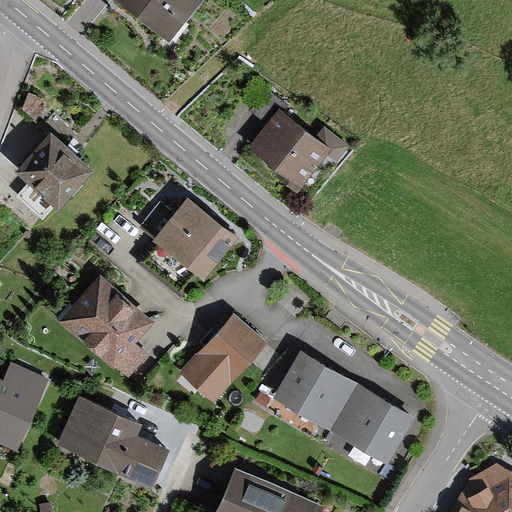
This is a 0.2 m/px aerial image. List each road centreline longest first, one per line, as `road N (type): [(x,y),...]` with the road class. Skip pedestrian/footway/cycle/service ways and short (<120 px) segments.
road 1 (tertiary): [(34,22),(291,239)]
road 2 (tertiary): [(291,239),(497,385)]
road 3 (residential): [(497,385),(407,511)]
